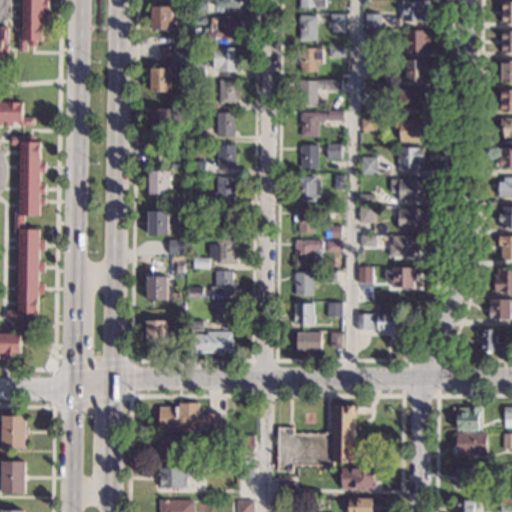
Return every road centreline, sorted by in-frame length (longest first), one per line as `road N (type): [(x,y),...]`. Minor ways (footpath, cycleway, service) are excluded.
road 1 (residential): [(418,511),(422,379),(451,305),(462,239),(462,0)]
road 2 (residential): [(511,378),(114,383)]
road 3 (secondary): [(114,383),(119,0)]
road 4 (residential): [(262,379),(270,0)]
road 5 (secondary): [(79,0),(73,263)]
road 6 (secondary): [(71,387),(68,511)]
road 7 (secondary): [(73,263),(71,387)]
